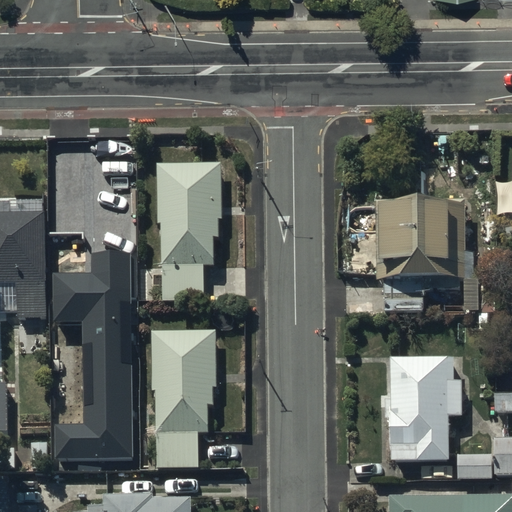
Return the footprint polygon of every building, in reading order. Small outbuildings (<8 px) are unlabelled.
[(221,165),(161,167),(164,269),(224,268),(221,165)] [(466,206),(377,210),(380,287),(469,284),(466,206)] [(43,214),(0,215),(0,310),(45,309),(43,214)] [(130,253),(91,254),(91,274),(58,274),(58,325),(83,324),(85,424),(58,424),(59,460),(133,459),(130,253)] [(216,337),(156,338),(158,442),(218,441),(216,337)] [(456,361),(390,362),(392,463),(458,462),(456,361)] [(511,374),(496,375),(496,414),(511,413),(511,374)] [(511,478),(511,441),(496,442),(497,479),(511,478)] [(493,480),(493,458),(481,458),(481,454),(471,454),(471,458),(459,458),(459,480),(493,480)] [(0,511),(9,511),(9,478),(0,478),(0,511)] [(511,511),(511,497),(390,499),(389,511),(511,511)] [(192,511),(192,499),(92,503),(91,511),(192,511)]
